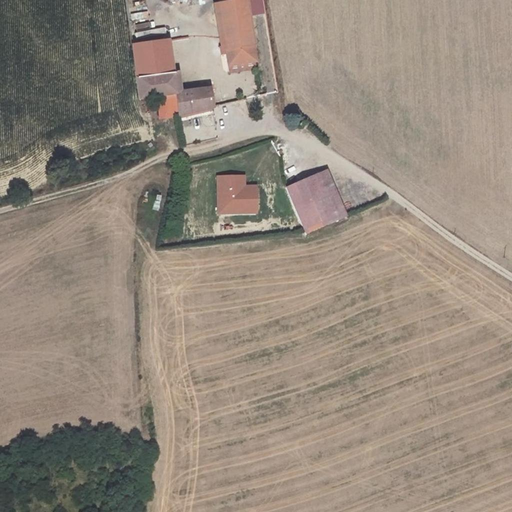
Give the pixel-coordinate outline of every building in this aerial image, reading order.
[(245,0),(217,6),(228,63),(256,57),(245,0)] [(130,15),(131,21),(146,19),(146,13),(130,15)] [(138,31),(149,28),(148,23),(137,25),(138,31)] [(146,31),(147,37),(164,35),(164,29),(146,31)] [(136,78),(173,73),(168,40),(132,46),(136,78)] [(177,94),(176,92),(173,73),(136,78),(139,100),(156,97),(177,94)] [(210,96),(209,89),(176,92),(177,94),(156,97),(159,117),(178,114),(178,115),(209,108),(210,96)] [(244,177),(217,178),(218,214),(256,213),(256,186),(244,186),(244,177)] [(323,178),(288,192),(307,234),(342,221),(323,178)] [(160,195),(154,194),(151,209),(158,210),(160,195)]
